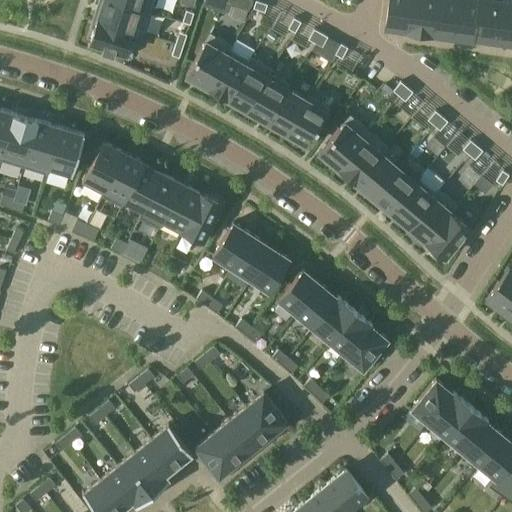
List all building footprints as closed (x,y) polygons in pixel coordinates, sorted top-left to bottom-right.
[(100,9),(97,18),(144,33),(151,11),(116,0),(98,0),(97,7),(100,9)] [(116,0),(151,11),(154,0),(116,0)] [(204,0),(203,4),(227,12),(229,4),(248,10),(252,3),(253,0),(204,0)] [(255,0),(253,8),(265,11),(267,4),(255,0)] [(407,31),(408,31),(412,0),(388,0),(385,26),(408,29),(407,31)] [(434,0),(412,0),(408,31),(430,34),(434,0)] [(451,35),(455,0),(434,0),(430,34),(431,34),(431,32),(451,35)] [(455,0),(451,35),(473,38),(478,0),(455,0)] [(494,39),(500,0),(497,0),(478,0),(473,38),(474,38),(474,36),(494,39)] [(511,2),(500,0),(494,39),(511,42),(511,2)] [(190,24),(194,12),(186,10),(183,21),(190,24)] [(295,31),(300,20),(292,17),(287,28),(295,31)] [(143,34),(144,33),(97,18),(89,42),(103,46),(102,49),(113,53),(114,49),(131,55),(139,32),(143,34)] [(308,39),(315,43),(321,32),(314,28),(308,39)] [(276,35),(269,30),(265,37),(272,41),(276,35)] [(183,46),(187,34),(179,32),(176,43),(183,46)] [(205,90),(232,44),(210,32),(185,74),(195,80),(193,83),(205,90)] [(328,36),(321,32),(315,43),(322,46),(328,36)] [(232,44),(205,90),(206,90),(208,87),(227,98),(251,56),(251,55),(254,49),(236,39),(233,45),(232,44)] [(180,57),(183,46),(176,43),(172,54),(180,57)] [(341,43),(335,53),(342,57),(348,47),(341,43)] [(247,110),(271,67),(251,56),(227,98),(247,110)] [(272,68),(271,67),(247,110),(266,121),(288,83),(270,72),(272,68)] [(393,90),(399,95),(406,86),(400,81),(393,90)] [(289,83),(288,83),(266,121),(285,132),(284,135),(284,136),(308,94),(307,94),(305,98),(287,87),(289,83)] [(413,91),(406,86),(399,95),(405,100),(413,91)] [(308,94),(284,136),(297,143),(298,140),(308,145),(330,107),(308,94)] [(0,159),(14,112),(0,107),(0,159)] [(434,124),(441,115),(435,110),(428,119),(434,124)] [(14,112),(0,159),(23,167),(37,119),(14,112)] [(325,161),(335,170),(369,130),(350,114),(319,151),(327,158),(325,161)] [(441,115),(434,124),(440,129),(447,120),(441,115)] [(23,167),(46,173),(60,126),(37,119),(23,167)] [(84,133),(60,126),(46,173),(47,174),(49,167),(72,174),(84,133)] [(387,144),(369,130),(335,170),(336,171),(339,168),(355,182),(387,144)] [(470,139),(462,148),(468,153),(476,144),(470,139)] [(101,195),(102,196),(124,152),(103,141),(82,183),(101,193),(102,193),(101,195)] [(355,182),(373,197),(398,166),(381,152),(388,145),(387,144),(355,182)] [(475,159),(482,150),(476,144),(468,153),(475,159)] [(143,161),(124,152),(102,196),(121,206),(143,161)] [(144,162),(143,161),(121,206),(122,206),(125,200),(141,208),(143,208),(138,217),(139,218),(162,173),(144,163),(144,162)] [(415,180),(398,166),(373,197),(390,211),(419,177),(418,177),(415,180)] [(502,184),(509,174),(502,170),(496,179),(502,184)] [(158,227),(181,182),(162,173),(139,218),(158,227)] [(405,228),(405,229),(439,188),(438,188),(435,191),(419,177),(390,211),(407,225),(405,228)] [(181,182),(158,227),(159,228),(162,223),(179,232),(178,233),(179,233),(201,191),(200,191),(199,192),(181,182)] [(457,203),(439,188),(405,229),(415,237),(418,234),(425,241),(457,203)] [(201,191),(179,233),(201,244),(222,202),(201,191)] [(0,199),(0,203),(11,208),(14,196),(3,192),(0,199)] [(14,196),(11,208),(21,212),(24,204),(13,200),(14,196)] [(457,203),(425,241),(444,257),(470,226),(451,211),(457,204),(457,203)] [(51,210),(48,219),(59,224),(63,215),(51,210)] [(72,229),(82,234),(88,223),(76,218),(72,229)] [(230,266),(252,233),(233,221),(212,254),(230,266)] [(98,228),(88,223),(82,234),(94,239),(98,228)] [(11,237),(18,241),(23,230),(16,226),(11,237)] [(230,266),(249,278),(270,244),(252,233),(230,266)] [(111,247),(121,253),(127,242),(116,236),(111,247)] [(6,248),(13,252),(18,241),(11,237),(6,248)] [(290,257),(270,244),(249,278),(268,290),(290,257)] [(125,246),(121,253),(132,258),(136,251),(125,246)] [(152,260),(148,267),(159,273),(163,266),(152,260)] [(174,271),(164,264),(163,266),(159,273),(169,279),(174,271)] [(295,313),(321,282),(303,268),(278,298),(295,313)] [(511,269),(509,268),(486,297),(503,310),(511,298),(511,269)] [(321,282),(295,313),(312,326),(338,295),(337,295),(321,282)] [(206,305),(212,296),(202,289),(196,297),(206,305)] [(338,295),(312,326),(329,340),(355,309),(338,295)] [(212,296),(206,305),(217,312),(222,304),(212,296)] [(511,298),(503,310),(511,316),(511,298)] [(329,340),(345,354),(371,323),(355,309),(329,340)] [(245,333),(251,325),(241,317),(235,325),(245,333)] [(363,369),(388,338),(372,324),(372,323),(371,323),(345,354),(363,369)] [(251,325),(245,333),(255,341),(261,333),(251,325)] [(214,344),(204,352),(210,360),(220,352),(214,344)] [(281,364),(288,356),(278,348),(272,355),(281,364)] [(200,368),(210,360),(204,352),(194,360),(200,368)] [(288,356),(281,364),(291,372),(297,365),(288,356)] [(177,374),(183,381),(193,373),(187,366),(177,374)] [(138,375),(144,383),(154,375),(148,367),(138,375)] [(144,383),(138,375),(128,383),(134,391),(144,383)] [(312,393),(319,386),(310,377),(303,384),(312,393)] [(428,422),(454,391),(453,390),(452,391),(436,378),(410,408),(428,422)] [(319,386),(312,393),(321,402),(328,395),(319,386)] [(245,404),(270,435),(288,421),(263,390),(245,404)] [(471,405),(454,391),(428,422),(445,436),(471,405)] [(99,406),(105,414),(115,406),(108,399),(99,406)] [(245,404),(228,418),(253,449),(270,435),(245,404)] [(445,436),(461,450),(487,418),(471,405),(445,436)] [(95,422),(105,414),(99,406),(89,415),(95,422)] [(236,462),(253,449),(228,418),(212,431),(236,462)] [(487,418),(461,450),(478,464),(503,433),(487,420),(488,419),(487,418)] [(168,422),(150,437),(175,468),(193,453),(168,422)] [(66,433),(72,441),(81,433),(75,426),(66,433)] [(219,476),(236,462),(212,431),(194,445),(219,476)] [(61,449),(72,441),(66,433),(55,442),(61,449)] [(511,458),(511,440),(503,433),(478,464),(494,477),(488,485),(502,495),(511,480),(511,472),(505,467),(511,458)] [(150,437),(133,450),(161,485),(170,478),(167,474),(175,468),(150,437)] [(144,499),(161,485),(133,450),(117,464),(144,499)] [(388,468),(395,462),(388,452),(380,458),(388,468)] [(396,478),(403,472),(395,462),(388,468),(396,478)] [(100,477),(125,508),(133,502),(136,505),(144,499),(117,464),(100,477)] [(328,481),(351,509),(368,496),(345,468),(328,481)] [(40,483),(46,491),(55,484),(49,476),(40,483)] [(98,511),(119,511),(125,508),(100,477),(82,491),(98,511)] [(511,480),(502,495),(511,502),(511,480)] [(347,511),(351,509),(328,481),(312,494),(326,511),(347,511)] [(46,491),(40,483),(30,492),(36,500),(46,491)] [(415,502),(423,496),(415,486),(407,493),(415,502)] [(326,511),(312,494),(296,507),(300,511),(326,511)] [(423,496),(415,502),(423,511),(431,506),(423,496)] [(15,503),(21,511),(25,511),(31,508),(23,497),(15,503)]
